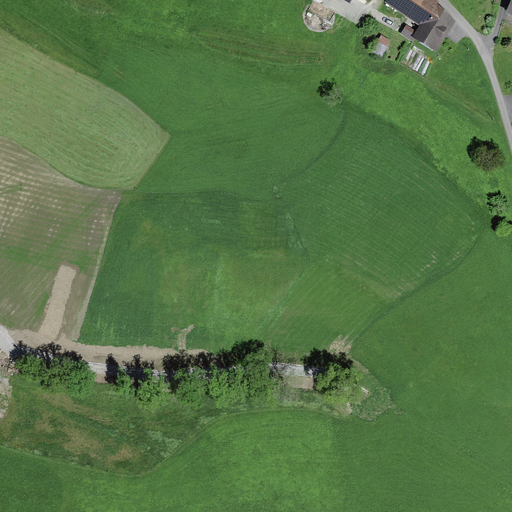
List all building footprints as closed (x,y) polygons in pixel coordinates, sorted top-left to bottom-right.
[(387,0),(385,3),(421,28),(438,4),(439,2),(436,0),(387,0)] [(457,22),(438,4),(421,28),(418,33),(413,40),(437,52),(457,22)] [(413,40),(418,33),(407,26),(401,34),(412,42),(413,40)] [(381,35),(378,42),(387,47),(391,40),(381,35)] [(372,53),(381,58),(387,47),(378,42),(372,53)]
